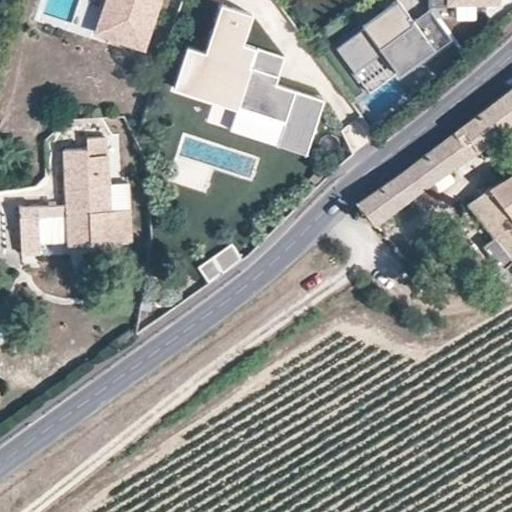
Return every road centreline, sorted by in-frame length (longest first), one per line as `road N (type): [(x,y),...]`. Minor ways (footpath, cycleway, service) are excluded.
road 1 (residential): [(511,56),(368,170),(221,304),(0,466)]
road 2 (track): [(30,511),(122,436),(374,256)]
